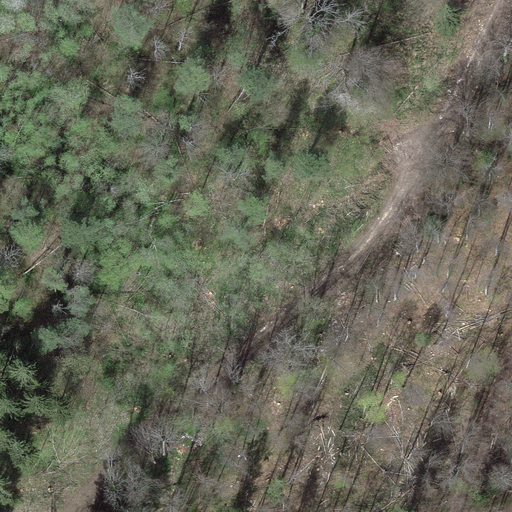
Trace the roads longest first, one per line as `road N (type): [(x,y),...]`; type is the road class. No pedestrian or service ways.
road 1 (track): [(73,511),(126,450),(345,267),(391,214),(507,0)]
road 2 (track): [(511,352),(453,511)]
